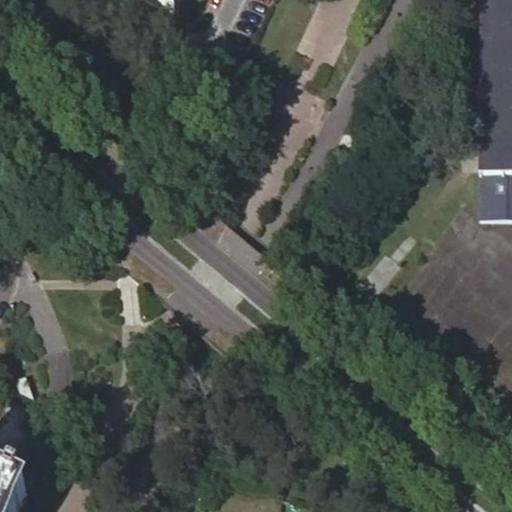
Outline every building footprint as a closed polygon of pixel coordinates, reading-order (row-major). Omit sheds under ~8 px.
[(139,0),(171,15),(178,0),(139,0)] [(511,0),(481,0),(480,181),(480,224),(511,224),(511,0)] [(6,403),(0,414),(0,419),(20,429),(28,414),(6,403)] [(0,419),(0,488),(20,499),(24,489),(29,492),(53,447),(20,429),(0,419)] [(20,499),(0,488),(0,511),(22,511),(28,502),(20,499)]
